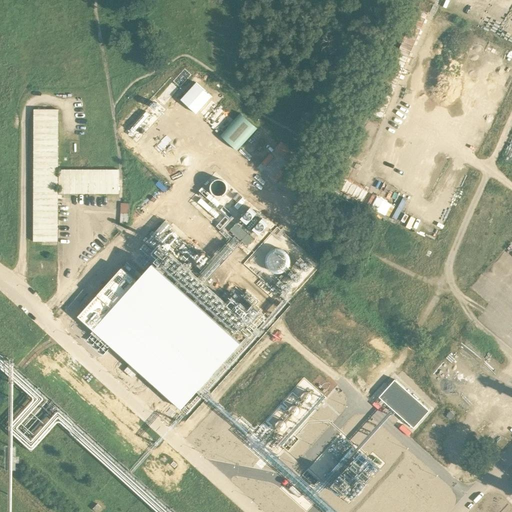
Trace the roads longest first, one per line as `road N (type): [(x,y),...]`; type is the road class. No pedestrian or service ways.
road 1 (track): [(511,121),(406,347)]
road 2 (track): [(398,0),(337,134),(298,192),(283,200)]
